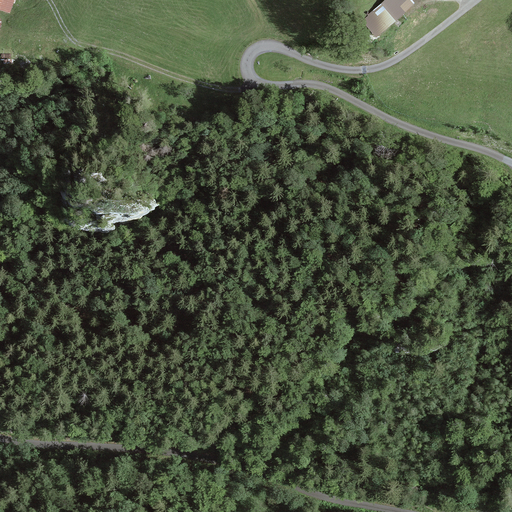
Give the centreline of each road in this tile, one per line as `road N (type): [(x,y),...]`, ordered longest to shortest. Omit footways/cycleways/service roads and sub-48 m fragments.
road 1 (track): [(511,162),(330,91),(265,87),(248,73),(257,45),(356,70),(381,67),(476,0)]
road 2 (track): [(0,435),(172,460),(212,458),(249,466),(308,497),(398,511)]
